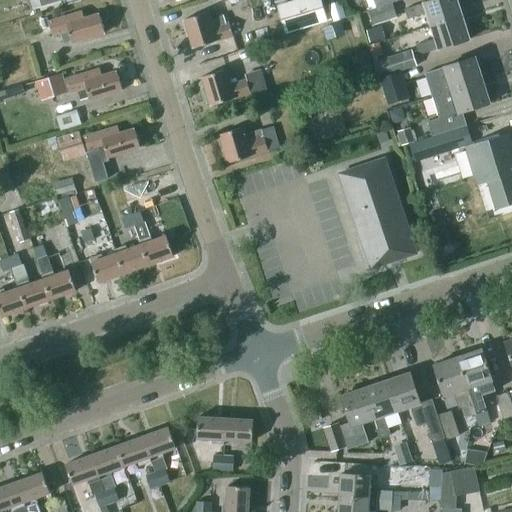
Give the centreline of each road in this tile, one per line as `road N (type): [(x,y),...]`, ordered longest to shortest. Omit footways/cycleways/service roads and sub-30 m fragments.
road 1 (residential): [(226,276),(136,0)]
road 2 (residential): [(0,443),(256,354)]
road 3 (residential): [(256,354),(511,273)]
road 4 (residential): [(0,358),(226,276)]
road 5 (residential): [(287,511),(287,436),(256,354)]
